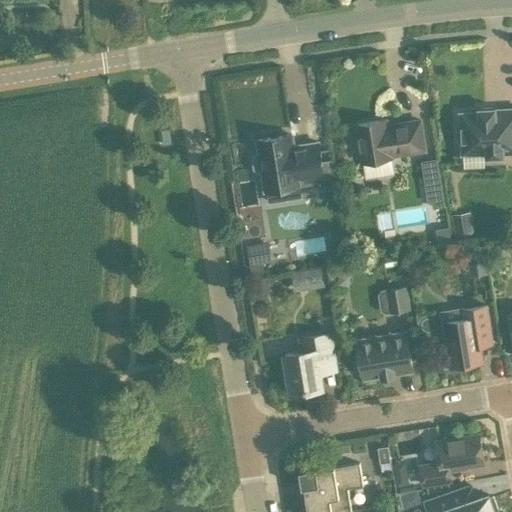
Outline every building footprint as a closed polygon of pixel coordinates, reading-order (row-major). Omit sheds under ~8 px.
[(511,152),(511,108),(496,109),(495,106),(477,107),(477,112),(459,112),(459,125),(455,125),(456,141),(460,141),(461,154),(485,152),(485,156),(503,155),(503,153),(511,152)] [(387,125),(386,119),(356,124),(362,162),(363,161),(366,178),(394,173),(391,155),(425,150),(420,120),(387,125)] [(256,155),(254,158),(255,167),(259,170),(262,169),(265,190),(267,189),(269,202),(287,200),(301,197),(301,194),(322,191),(336,189),(332,161),(322,163),(318,142),(293,146),(291,134),(257,139),(259,154),(256,155)] [(439,172),(423,174),(428,202),(444,200),(439,172)] [(452,215),(456,238),(474,235),(470,212),(452,215)] [(437,231),(439,245),(451,243),(449,229),(437,231)] [(261,264),(257,243),(246,245),(250,266),(252,278),(263,276),(261,264)] [(469,275),(488,273),(483,243),(465,246),(469,275)] [(316,286),(323,285),(321,268),(313,269),(316,286)] [(407,285),(387,288),(391,314),(411,310),(407,285)] [(444,321),(450,365),(482,361),(479,345),(493,343),(488,305),(462,309),(463,318),(444,321)] [(412,370),(406,331),(357,339),(363,378),(381,376),(381,377),(395,375),(395,373),(412,370)] [(331,333),(304,337),(306,350),(284,354),(290,391),(323,386),(319,361),(335,358),(331,333)] [(282,348),(300,347),(299,337),(282,338),(282,348)] [(449,468),(484,462),(479,434),(436,441),(440,462),(420,465),(423,484),(451,479),(449,468)] [(380,463),(390,461),(388,445),(378,447),(380,463)] [(304,486),(308,511),(339,511),(351,510),(348,487),(363,485),(359,462),(317,469),(316,467),(299,469),(302,486),(304,486)] [(407,476),(395,478),(396,486),(409,484),(407,476)] [(494,511),(494,510),(498,509),(493,495),(489,497),(488,493),(457,504),(453,491),(425,501),(428,511),(494,511)]
